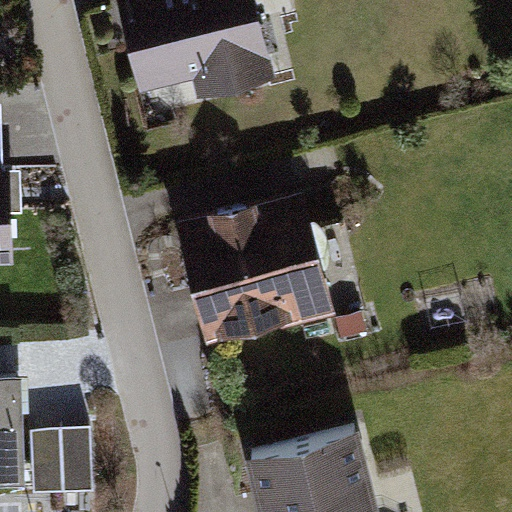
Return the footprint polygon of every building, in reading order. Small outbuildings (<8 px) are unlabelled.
[(265,0),(121,0),(143,87),(198,73),(205,100),(285,80),(265,0)] [(0,250),(16,249),(11,158),(0,158),(0,250)] [(307,187),(183,217),(215,335),(339,306),(307,187)] [(30,371),(0,371),(0,471),(31,471),(30,371)] [(96,417),(35,420),(38,487),(99,484),(96,417)] [(382,511),(360,423),(253,452),(268,511),(382,511)]
